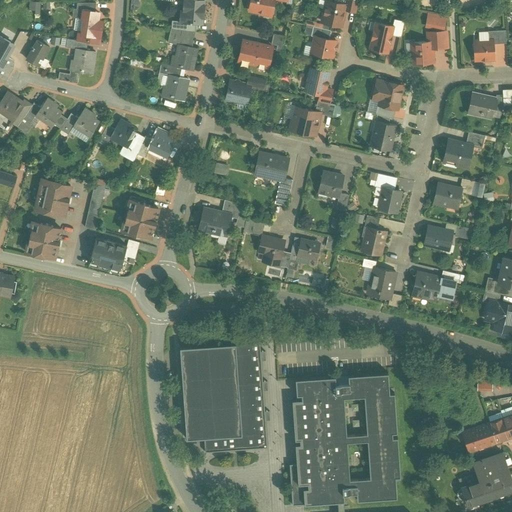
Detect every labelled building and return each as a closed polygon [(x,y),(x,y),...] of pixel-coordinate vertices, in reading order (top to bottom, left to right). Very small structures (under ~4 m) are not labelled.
[(195,1),(187,0),(185,0),(184,12),(181,11),(180,29),(196,31),(196,23),(203,24),(205,1),(195,0),(195,1)] [(251,0),(249,2),(248,7),(250,9),(249,10),(260,13),(262,11),(272,13),(274,0),(251,0)] [(346,5),(327,0),(323,17),(326,17),(324,23),(341,27),(345,10),(346,5)] [(358,0),(346,0),(346,5),(345,10),(356,12),(358,0)] [(30,1),(30,11),(41,12),(41,1),(30,1)] [(96,3),(78,3),(77,9),(94,12),(96,3)] [(94,12),(77,9),(74,9),(72,18),(83,19),(82,31),(79,30),(77,40),(88,42),(99,44),(102,22),(93,20),(94,12)] [(404,22),(394,19),(393,27),(391,35),(400,37),(404,22)] [(393,27),(378,23),(376,32),(374,31),(372,40),(374,41),(373,49),(388,53),(391,35),(393,27)] [(331,31),(313,27),(311,36),(315,37),(315,36),(329,39),(331,31)] [(180,29),(171,28),(170,34),(190,39),(192,32),(196,32),(196,31),(180,29)] [(505,30),(492,31),(492,40),(493,40),(493,44),(506,43),(505,30)] [(428,42),(414,43),(414,49),(411,52),(412,63),(413,63),(414,65),(419,65),(421,63),(433,62),(433,57),(432,56),(432,50),(433,48),(448,48),(447,32),(427,33),(428,42)] [(190,39),(170,34),(168,43),(178,45),(176,56),(173,55),(171,65),(181,68),(193,71),(198,48),(189,46),(190,39)] [(285,36),(273,34),(271,44),(277,46),(276,51),(282,52),(285,36)] [(0,37),(0,36),(0,75),(2,77),(12,60),(7,57),(14,45),(0,37)] [(329,39),(315,36),(315,37),(312,49),(316,50),(315,54),(317,56),(321,57),(323,55),(332,57),(336,41),(329,39)] [(77,40),(68,39),(66,47),(77,49),(86,50),(88,42),(77,40)] [(49,47),(37,40),(26,59),(39,66),(49,47)] [(273,47),(243,40),(238,61),(268,68),(273,47)] [(492,40),(474,41),(474,44),(473,46),(473,50),(475,51),(475,61),(487,60),(488,61),(494,60),(493,44),(493,40),(492,40)] [(86,50),(77,49),(75,61),(72,60),(70,70),(79,72),(92,74),(96,52),(86,50)] [(171,65),(161,64),(159,73),(170,75),(179,77),(181,68),(171,65)] [(329,72),(311,68),(309,76),(308,76),(306,84),(311,85),(309,92),(320,94),(324,95),(326,89),(329,72)] [(79,72),(70,70),(70,74),(59,72),(58,80),(69,82),(77,83),(79,72)] [(179,77),(170,75),(167,87),(164,86),(162,96),(184,101),(188,79),(179,77)] [(266,79),(249,76),(247,85),(251,86),(264,89),(266,79)] [(247,85),(230,81),(226,99),(231,100),(232,102),(236,103),(238,102),(247,104),(251,86),(247,85)] [(403,86),(379,81),(377,91),(375,92),(374,96),(375,98),(375,99),(380,100),(379,105),(396,109),(398,109),(403,86)] [(504,105),(511,104),(511,88),(503,89),(504,105)] [(326,89),(324,95),(320,94),(318,102),(335,105),(330,103),(333,90),(326,89)] [(485,96),(472,93),(469,103),(474,104),(472,112),(481,114),(480,116),(492,119),(494,110),(496,100),(495,100),(485,97),(485,96)] [(6,95),(2,101),(0,99),(0,119),(8,125),(5,128),(7,129),(9,126),(17,114),(22,106),(21,106),(22,105),(6,95)] [(503,95),(496,95),(495,100),(496,100),(494,110),(502,112),(503,105),(503,95)] [(32,106),(25,101),(22,105),(21,106),(22,106),(17,114),(23,118),(32,106)] [(318,102),(318,101),(315,111),(321,112),(320,114),(333,117),(335,105),(318,102)] [(61,113),(45,102),(41,108),(36,114),(37,115),(52,125),(52,126),(60,114),(61,113)] [(32,106),(23,118),(30,123),(30,124),(37,115),(36,114),(41,108),(34,103),(32,106)] [(396,109),(379,105),(377,115),(390,118),(394,118),(396,109)] [(315,111),(295,107),(290,130),(315,136),(320,114),(321,112),(315,111)] [(99,122),(83,112),(78,118),(74,125),(75,125),(90,135),(90,136),(99,122)] [(61,129),(69,134),(75,125),(74,125),(78,118),(71,113),(68,119),(61,129)] [(60,114),(54,124),(61,129),(68,119),(60,114)] [(390,118),(377,115),(376,121),(379,122),(379,121),(389,124),(390,118)] [(23,118),(17,127),(25,132),(27,131),(30,127),(30,125),(30,123),(23,118)] [(379,122),(376,121),(370,146),(390,151),(396,125),(389,124),(379,121),(379,122)] [(136,132),(119,123),(115,129),(111,136),(111,137),(125,144),(128,146),(127,146),(128,146),(136,132)] [(108,125),(98,142),(106,146),(111,137),(111,136),(115,129),(108,125)] [(145,137),(136,132),(128,146),(127,146),(128,146),(125,144),(122,149),(119,154),(126,158),(126,157),(134,161),(137,154),(145,137)] [(485,136),(469,132),(468,139),(483,143),(485,136)] [(174,141),(156,133),(153,140),(150,147),(167,155),(167,156),(174,141)] [(153,140),(145,136),(145,137),(137,154),(146,157),(150,147),(153,140)] [(472,145),(449,140),(443,162),(467,168),(472,145)] [(288,159),(260,153),(255,174),(280,180),(284,180),(284,178),(288,159)] [(215,173),(228,174),(229,164),(216,162),(215,173)] [(16,176),(0,170),(0,183),(13,187),(16,176)] [(344,176),(323,172),(318,192),(339,197),(340,193),(344,176)] [(397,178),(377,173),(376,181),(384,183),(383,188),(395,190),(397,178)] [(284,180),(280,180),(277,193),(287,195),(289,196),(293,180),(284,178),(284,180)] [(476,182),(463,179),(461,187),(465,187),(464,193),(472,195),(476,182)] [(54,181),(54,182),(46,180),(44,188),(41,187),(38,201),(41,202),(39,209),(47,211),(47,212),(53,213),(53,212),(64,215),(67,203),(69,204),(70,198),(68,197),(71,186),(60,183),(60,182),(54,181)] [(94,183),(85,226),(96,229),(105,185),(94,183)] [(461,189),(446,185),(438,183),(434,203),(448,206),(449,204),(457,205),(461,189)] [(166,188),(158,185),(155,194),(164,196),(166,188)] [(383,188),(379,208),(397,212),(401,192),(395,190),(383,188)] [(287,195),(277,193),(275,203),(285,206),(287,195)] [(349,195),(340,193),(339,197),(336,209),(346,211),(349,195)] [(241,204),(226,200),(223,212),(231,214),(231,215),(239,216),(241,204)] [(142,203),(141,204),(134,202),(131,209),(128,208),(125,222),(128,223),(126,231),(133,233),(133,234),(139,235),(139,234),(150,237),(153,226),(155,226),(157,221),(155,220),(158,208),(147,205),(147,204),(142,203)] [(223,212),(204,208),(200,230),(212,233),(213,230),(227,233),(231,215),(231,214),(223,212)] [(380,218),(367,215),(365,227),(368,228),(368,227),(377,229),(380,218)] [(264,220),(245,219),(245,232),(263,233),(264,220)] [(50,225),(44,224),(44,225),(36,223),(34,231),(31,230),(28,244),(31,244),(30,252),(37,254),(37,255),(43,256),(43,255),(54,258),(57,246),(59,247),(60,241),(58,240),(61,228),(50,226),(50,225)] [(473,229),(457,225),(455,236),(470,240),(473,229)] [(452,232),(428,226),(424,245),(441,249),(442,244),(449,245),(452,232)] [(377,229),(368,227),(368,228),(362,251),(379,255),(382,242),(383,242),(385,231),(377,229)] [(284,241),(262,236),(259,251),(267,253),(266,260),(279,263),(282,251),(284,241)] [(106,240),(96,237),(89,261),(98,263),(98,264),(111,268),(111,267),(120,270),(127,246),(117,243),(117,242),(106,239),(106,240)] [(320,244),(301,239),(299,247),(297,255),(298,255),(316,260),(320,244)] [(299,247),(292,246),(291,253),(289,259),(290,260),(296,261),(298,255),(297,255),(299,247)] [(291,253),(282,251),(279,263),(278,266),(288,268),(290,260),(289,259),(291,253)] [(511,259),(503,258),(506,259),(500,283),(511,286),(511,285),(511,259)] [(376,261),(364,259),(362,266),(374,269),(375,267),(376,261)] [(375,267),(374,269),(372,281),(370,280),(367,293),(369,293),(369,294),(389,299),(391,293),(392,285),(395,272),(395,273),(396,272),(375,267)] [(460,274),(443,270),(441,278),(456,282),(459,283),(460,274)] [(424,299),(430,276),(418,273),(413,294),(421,296),(421,298),(424,299)] [(15,277),(0,274),(0,295),(11,298),(15,277)] [(430,276),(424,299),(428,300),(428,298),(436,300),(438,295),(441,278),(430,276)] [(456,282),(441,278),(438,295),(452,298),(452,297),(453,297),(456,282)] [(511,286),(500,283),(499,288),(486,285),(485,291),(500,294),(511,297),(511,296),(509,296),(511,286)] [(500,294),(485,291),(482,301),(489,303),(498,305),(499,302),(500,294)] [(402,296),(391,293),(389,299),(388,305),(400,308),(402,296)] [(511,329),(511,305),(499,302),(498,305),(489,303),(487,312),(495,314),(492,328),(511,332),(511,329)] [(293,333),(274,334),(275,343),(294,341),(293,333)] [(260,342),(180,347),(186,439),(204,438),(205,452),(267,448),(260,342)] [(398,437),(393,437),(392,433),(397,433),(394,393),(390,393),(388,373),(348,376),(349,383),(336,384),(335,376),(295,379),(300,446),(301,446),(302,463),(290,464),(292,505),(337,502),(338,511),(344,511),(344,502),(344,501),(344,494),(357,493),(357,501),(397,498),(396,477),(400,477),(398,437)] [(492,380),(478,379),(477,391),(492,391),(492,380)] [(511,415),(503,418),(509,436),(511,435),(511,415)] [(503,418),(490,423),(496,441),(509,436),(503,418)] [(490,423),(462,432),(469,451),(496,441),(490,423)] [(511,478),(503,453),(473,463),(480,481),(474,483),(471,475),(459,479),(462,488),(461,488),(461,489),(460,490),(459,492),(459,493),(459,495),(460,496),(460,497),(461,498),(462,499),(464,499),(465,499),(468,507),(511,491),(511,478)]
